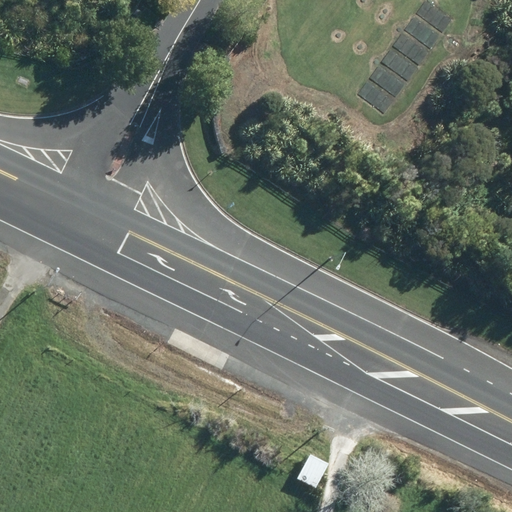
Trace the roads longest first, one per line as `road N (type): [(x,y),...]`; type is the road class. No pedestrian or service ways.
road 1 (primary): [(115,221),(511,426)]
road 2 (residential): [(73,204),(136,78),(173,47)]
road 3 (residential): [(173,47),(172,85),(115,221)]
